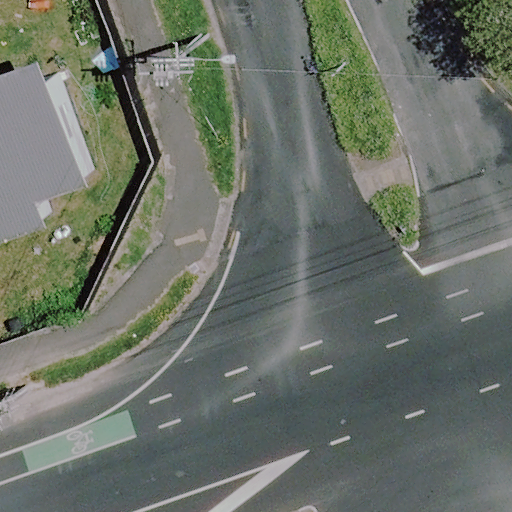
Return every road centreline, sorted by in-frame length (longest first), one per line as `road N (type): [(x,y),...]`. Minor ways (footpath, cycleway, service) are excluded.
road 1 (secondary): [(26,511),(444,362)]
road 2 (residential): [(444,362),(313,0)]
road 3 (residential): [(497,511),(444,362)]
